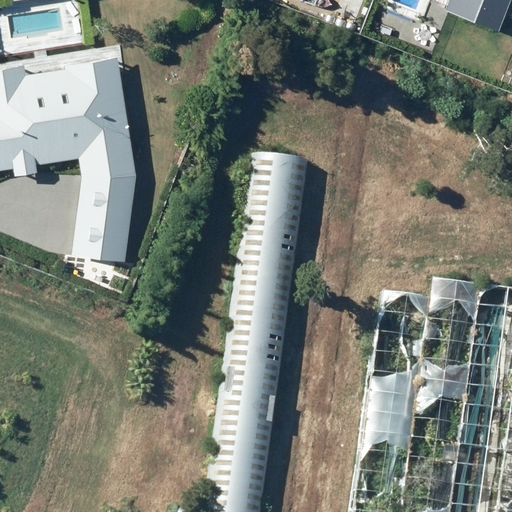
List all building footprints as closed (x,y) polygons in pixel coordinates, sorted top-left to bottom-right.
[(0,165),(1,165),(3,172),(25,168),(24,162),(69,155),(73,176),(124,168),(107,55),(56,63),(56,65),(8,73),(7,63),(0,63),(0,165)] [(249,511),(293,161),(246,156),(201,511),(249,511)] [(505,172),(434,161),(430,181),(501,193),(505,172)] [(97,257),(82,260),(85,279),(101,276),(97,257)] [(511,511),(511,291),(426,280),(423,298),(375,291),(345,511),(511,511)]
